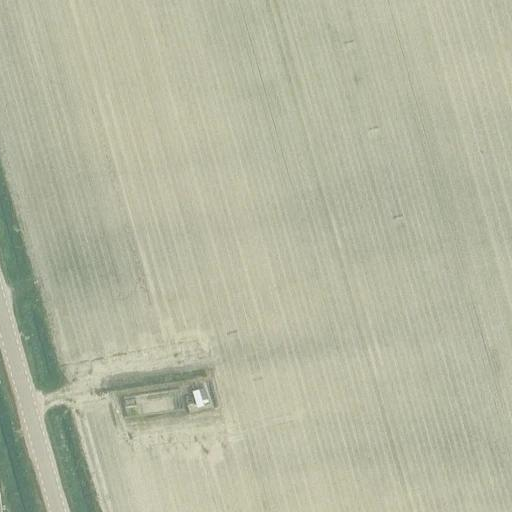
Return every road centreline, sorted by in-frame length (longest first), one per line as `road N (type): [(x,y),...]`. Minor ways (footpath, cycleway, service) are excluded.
road 1 (tertiary): [(57,511),(0,312)]
road 2 (track): [(209,375),(26,406)]
